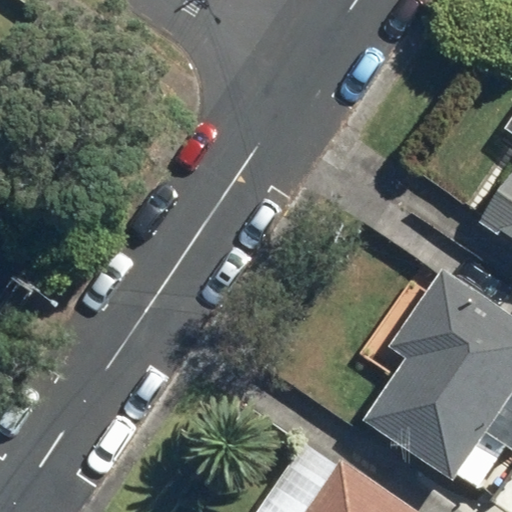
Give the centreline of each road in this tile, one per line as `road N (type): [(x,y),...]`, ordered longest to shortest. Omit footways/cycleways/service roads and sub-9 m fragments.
road 1 (residential): [(308,69),(10,511)]
road 2 (residential): [(308,69),(206,0)]
